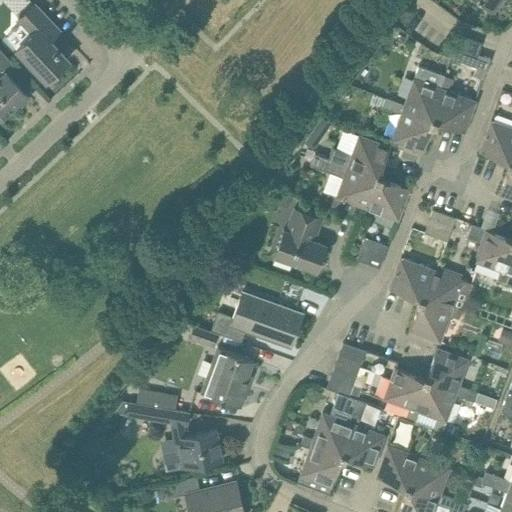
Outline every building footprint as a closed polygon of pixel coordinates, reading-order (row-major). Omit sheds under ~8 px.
[(479,0),(480,0),(481,0),(492,8),(498,0),(479,0)] [(16,48),(46,80),(68,60),(49,39),(59,30),(34,4),(17,20),(31,35),(16,48)] [(477,54),(481,43),(459,34),(455,46),(477,54)] [(455,46),(450,57),(486,70),(490,59),(477,54),(455,46)] [(0,70),(1,71),(11,62),(0,49),(0,70)] [(404,104),(402,109),(429,119),(432,124),(433,121),(436,122),(434,117),(444,89),(440,88),(445,75),(418,65),(414,78),(413,78),(404,104)] [(0,78),(0,119),(0,120),(27,95),(6,73),(0,78)] [(476,100),(444,89),(434,117),(436,122),(464,132),(476,100)] [(382,107),(390,110),(394,101),(385,97),(382,107)] [(390,110),(400,114),(391,140),(422,151),(432,124),(429,119),(402,109),(404,104),(394,101),(390,110)] [(333,108),(330,115),(337,119),(341,112),(333,108)] [(479,151),(507,162),(511,160),(511,156),(511,127),(491,120),(479,151)] [(305,142),(314,148),(322,135),(314,129),(305,142)] [(332,147),(328,158),(375,176),(380,174),(390,146),(358,134),(351,154),(332,147)] [(315,153),(310,165),(342,177),(336,196),(328,193),(325,203),(354,214),(357,204),(367,208),(377,180),(381,177),(379,176),(380,174),(375,176),(328,158),(315,153)] [(511,163),(509,166),(498,193),(511,198),(511,163)] [(377,180),(367,208),(398,219),(409,188),(381,177),(377,180)] [(274,256),(316,271),(325,244),(313,240),(321,217),(294,208),(286,230),(283,229),(274,256)] [(433,210),(428,222),(451,230),(455,218),(433,210)] [(428,222),(424,232),(447,241),(451,230),(428,222)] [(505,283),(509,274),(504,272),(511,251),(511,238),(471,224),(467,237),(480,242),(474,260),(499,270),(496,280),(505,283)] [(356,259),(368,264),(376,241),(365,237),(356,259)] [(368,264),(379,268),(387,245),(376,241),(368,264)] [(389,288),(416,299),(420,296),(430,268),(400,257),(389,288)] [(419,300),(418,302),(423,300),(450,311),(452,305),(462,309),(471,283),(460,279),(462,274),(444,267),(442,272),(430,268),(420,296),(416,299),(419,300)] [(303,313),(242,291),(233,316),(218,311),(211,331),(218,333),(241,341),(245,330),(290,347),(303,313)] [(423,300),(418,302),(408,330),(440,342),(450,316),(458,319),(462,309),(452,305),(450,311),(423,300)] [(218,333),(211,331),(193,324),(189,337),(213,346),(218,333)] [(511,331),(505,329),(500,341),(511,345),(511,331)] [(481,353),(498,359),(503,347),(486,341),(481,353)] [(338,355),(361,363),(365,350),(343,342),(338,355)] [(436,347),(426,375),(428,380),(456,390),(455,395),(464,398),(468,388),(458,384),(468,359),(455,354),(436,347)] [(207,376),(201,393),(240,407),(247,390),(243,389),(253,360),(221,348),(211,377),(207,376)] [(334,365),(357,374),(361,363),(338,355),(334,365)] [(330,376),(353,384),(357,374),(334,365),(330,376)] [(406,417),(416,421),(420,411),(414,409),(424,381),(423,377),(395,366),(383,398),(409,408),(406,417)] [(420,411),(416,421),(441,430),(455,395),(456,390),(428,380),(426,375),(425,378),(423,377),(424,381),(414,409),(420,411)] [(349,396),(353,385),(353,384),(330,376),(326,388),(349,396)] [(349,396),(357,399),(361,388),(353,385),(349,396)] [(179,394),(139,388),(137,402),(176,408),(179,394)] [(477,392),(468,388),(464,398),(473,402),(477,392)] [(511,391),(508,390),(501,411),(508,414),(511,402),(511,391)] [(313,438),(311,444),(339,453),(341,458),(343,455),(345,456),(343,452),(353,423),(349,421),(357,399),(337,392),(329,413),(323,411),(313,438)] [(357,399),(349,421),(353,423),(343,452),(345,456),(373,466),(385,434),(358,425),(366,403),(357,399)] [(124,400),(114,413),(171,422),(176,452),(165,454),(163,458),(164,466),(168,469),(179,467),(222,459),(217,429),(185,435),(183,424),(187,425),(189,412),(175,409),(137,403),(124,400)] [(450,424),(447,432),(457,436),(460,428),(450,424)] [(311,444),(313,438),(304,435),(300,444),(309,448),(297,482),(328,493),(341,458),(339,453),(311,444)] [(421,435),(418,444),(427,448),(430,439),(421,435)] [(406,487),(405,490),(410,488),(438,499),(449,467),(423,458),(427,448),(418,444),(414,454),(418,456),(408,484),(403,486),(406,487)] [(376,476),(403,486),(408,484),(418,456),(414,454),(387,445),(376,476)] [(485,472),(481,483),(493,487),(498,476),(485,472)] [(168,483),(172,497),(186,494),(190,511),(242,511),(235,481),(199,490),(196,476),(168,483)] [(505,492),(500,507),(511,511),(511,487),(508,486),(510,481),(498,476),(493,487),(505,492)] [(448,491),(455,494),(460,479),(454,477),(448,491)] [(410,488),(405,490),(397,511),(433,511),(434,511),(438,499),(410,488)] [(448,511),(463,511),(466,504),(454,499),(448,511)]
